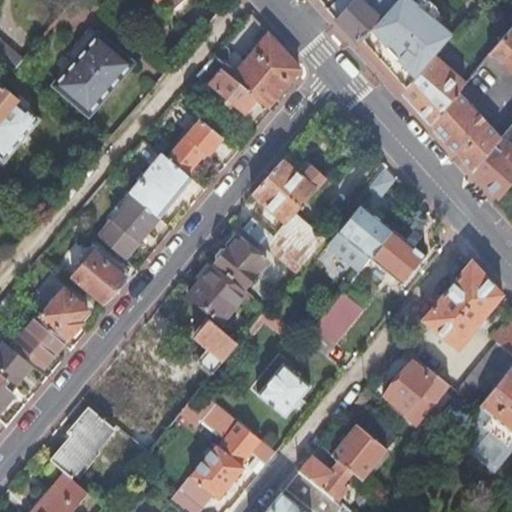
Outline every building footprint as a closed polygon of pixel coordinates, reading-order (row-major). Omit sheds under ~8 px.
[(185,0),(157,0),(171,14),(185,0)] [(197,5),(192,0),(185,0),(171,14),(179,22),(197,5)] [(355,0),(336,22),(340,26),(357,45),(380,18),(393,3),(396,0),(355,0)] [(419,9),(407,0),(396,0),(393,3),(380,18),(357,45),(363,52),(389,81),(395,87),(402,96),(434,58),(440,50),(451,37),(444,31),(436,24),(419,9)] [(423,4),(419,9),(436,24),(440,18),(437,16),(438,13),(437,9),(435,8),(433,6),(429,6),(426,7),(423,4)] [(65,55),(73,63),(97,35),(88,27),(65,55)] [(245,29),(221,59),(233,69),(258,39),(245,29)] [(511,29),(489,56),(511,74),(511,29)] [(97,35),(73,63),(53,87),(87,116),(131,65),(97,35)] [(267,36),(231,79),(257,102),(266,110),(288,84),(299,71),(267,36)] [(0,57),(9,46),(1,39),(0,39),(0,57)] [(0,57),(0,62),(13,73),(26,58),(11,45),(9,46),(0,57)] [(415,111),(429,126),(457,94),(465,84),(434,58),(402,96),(415,111)] [(245,115),(257,102),(231,79),(221,71),(210,84),(245,115)] [(0,162),(2,164),(37,123),(0,90),(0,162)] [(457,94),(429,126),(472,173),(500,140),(457,94)] [(167,162),(185,177),(204,153),(209,157),(222,141),(199,122),(186,138),(167,162)] [(511,136),(510,137),(506,133),(500,140),(472,173),(472,174),(497,201),(511,183),(511,136)] [(162,157),(130,196),(132,198),(158,220),(171,205),(168,202),(188,179),(185,177),(167,162),(162,157)] [(282,162),(267,178),(300,209),(314,194),(317,197),(328,185),(312,169),(301,179),(282,162)] [(396,179),(384,166),(367,188),(380,198),(396,179)] [(267,178),(251,196),(284,227),(285,225),(295,215),(300,209),(267,178)] [(139,243),(158,220),(132,198),(113,221),(97,240),(123,262),(139,243)] [(369,261),(393,232),(361,206),(337,235),(326,248),(358,274),(369,261)] [(299,237),(308,227),(295,215),(285,225),(299,237)] [(243,234),(263,250),(271,241),(251,225),(243,234)] [(263,250),(294,276),(324,240),(308,227),(299,237),(285,225),(284,227),(271,241),(263,250)] [(401,230),(397,227),(393,232),(369,261),(401,286),(424,257),(398,236),(401,230)] [(238,240),(227,252),(226,251),(215,265),(243,289),(265,263),(238,240)] [(103,305),(127,276),(109,260),(105,264),(93,254),(72,279),(103,305)] [(458,351),(502,297),(498,292),(471,262),(422,322),(458,351)] [(219,324),(243,296),(211,269),(187,297),(219,324)] [(77,323),(85,313),(63,294),(41,319),(67,341),(80,326),(77,323)] [(303,341),(323,357),(332,346),(331,345),(358,310),(341,295),(303,341)] [(0,304),(0,322),(18,304),(8,296),(0,304)] [(285,342),(293,332),(266,310),(258,320),(285,342)] [(511,368),(511,366),(511,314),(491,340),(496,345),(457,395),(476,411),(479,407),(511,368)] [(64,344),(36,320),(21,339),(22,341),(18,345),(43,366),(50,358),(51,359),(64,344)] [(186,408),(199,393),(237,346),(208,321),(193,339),(201,346),(190,359),(201,370),(193,381),(187,377),(175,392),(172,396),(186,408)] [(125,357),(126,358),(164,389),(167,386),(185,364),(145,332),(125,357)] [(424,343),(413,333),(403,345),(414,355),(424,343)] [(9,395),(32,369),(4,346),(0,349),(0,413),(13,399),(9,395)] [(172,396),(164,389),(126,358),(110,375),(158,415),(152,421),(151,420),(149,421),(148,420),(131,440),(148,455),(186,408),(172,396)] [(436,404),(449,388),(426,369),(422,373),(411,364),(384,397),(393,405),(389,410),(413,429),(432,405),(436,404)] [(284,419),(309,389),(282,366),(257,396),(284,419)] [(511,368),(479,407),(476,411),(471,418),(467,422),(479,432),(464,450),(493,474),(511,451),(511,368)] [(175,392),(167,386),(164,389),(172,396),(175,392)] [(251,457),(264,468),(275,454),(215,405),(201,423),(222,441),(217,447),(216,446),(191,476),(192,477),(212,494),(218,499),(243,469),(242,468),(251,457)] [(72,480),(113,431),(89,411),(69,434),(72,437),(51,463),(72,480)] [(350,472),(361,482),(396,440),(366,415),(331,458),(336,462),(350,472)] [(330,472),(312,457),(299,473),(334,502),(348,486),(342,482),(350,472),(336,462),(335,463),(337,464),(330,472)] [(309,511),(338,511),(342,508),(334,502),(299,473),(284,491),(309,511)] [(73,511),(88,495),(65,476),(35,511),(73,511)] [(192,477),(179,491),(199,509),(212,494),(192,477)] [(300,511),(281,495),(266,511),(300,511)]
